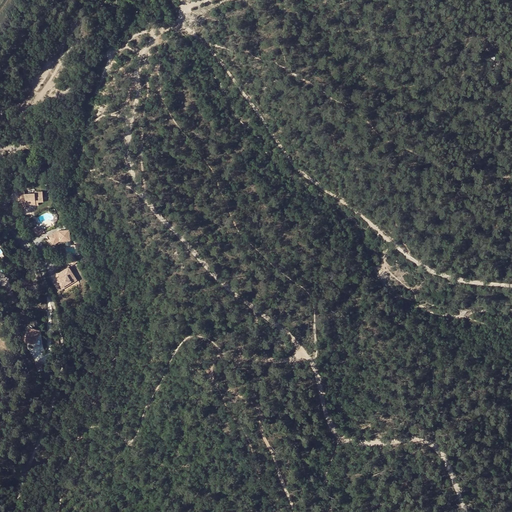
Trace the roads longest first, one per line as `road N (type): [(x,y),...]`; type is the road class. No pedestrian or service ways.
road 1 (track): [(294,511),(260,432),(258,407),(210,376),(210,360),(221,353),(291,354),(294,345),(201,263),(142,190),(132,164),(142,51),(158,32)]
road 2 (track): [(167,29),(204,41),(301,171),(417,263),(460,281),(511,286)]
road 3 (track): [(462,511),(434,444),(337,427),(316,373),(294,350)]
road 4 (track): [(19,511),(61,365),(64,341),(50,293)]
road 5 (track): [(55,72),(69,48),(109,54),(143,32),(167,29)]
